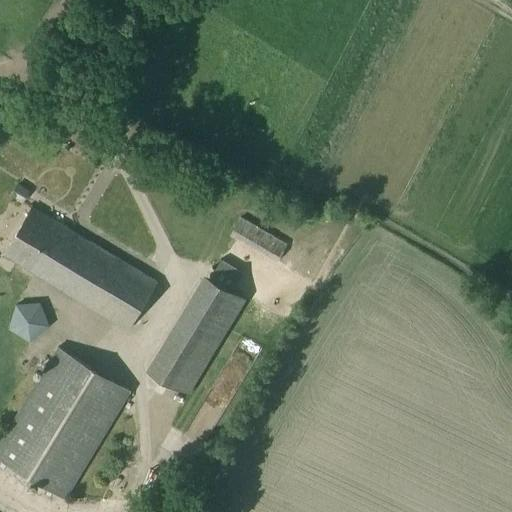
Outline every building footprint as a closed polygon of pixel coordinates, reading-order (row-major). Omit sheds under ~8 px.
[(127,331),(157,284),(33,208),(4,256),(127,331)] [(230,236),(311,282),(321,263),(241,217),(230,236)] [(204,274),(146,370),(188,396),(247,300),(204,274)] [(8,329),(30,343),(49,327),(40,302),(15,305),(8,329)] [(0,461),(64,500),(130,392),(57,348),(0,441),(0,461)] [(104,511),(106,506),(73,502),(71,511),(104,511)]
